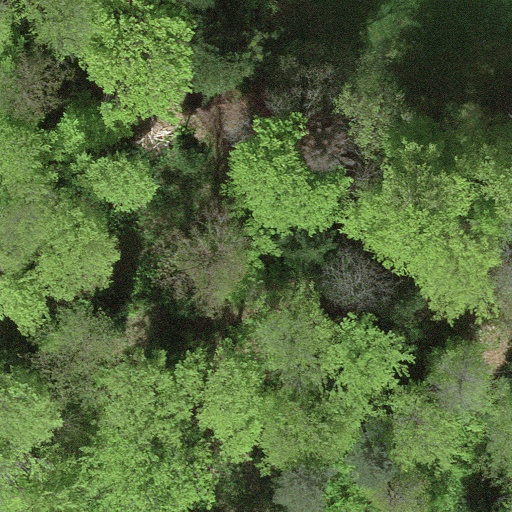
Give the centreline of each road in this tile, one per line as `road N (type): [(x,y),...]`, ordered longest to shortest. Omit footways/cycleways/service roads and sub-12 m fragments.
road 1 (track): [(143,0),(240,167),(511,292)]
road 2 (track): [(240,167),(0,328)]
